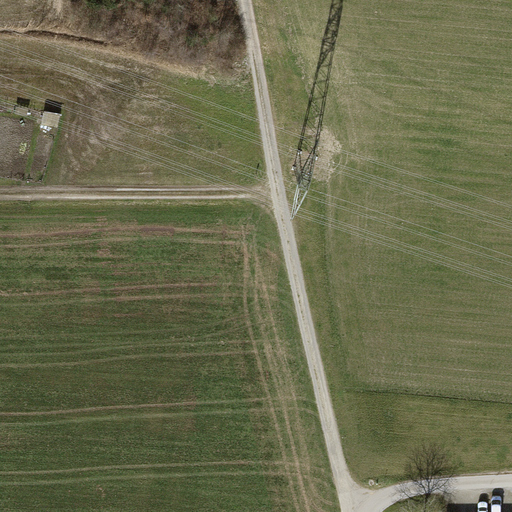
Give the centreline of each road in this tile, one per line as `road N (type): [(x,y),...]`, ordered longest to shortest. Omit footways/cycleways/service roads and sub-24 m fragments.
road 1 (track): [(349,501),(247,0)]
road 2 (track): [(0,194),(289,199)]
road 3 (track): [(511,478),(349,501)]
